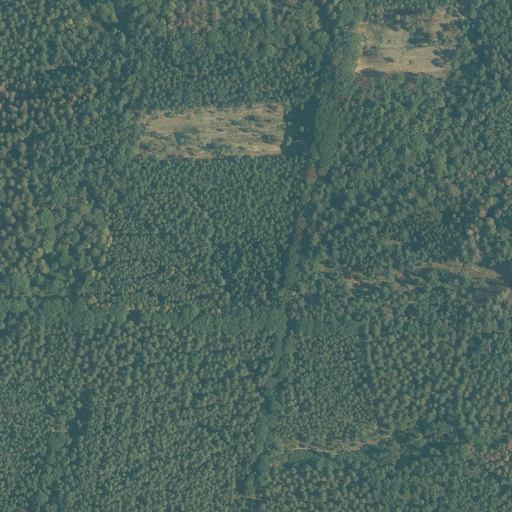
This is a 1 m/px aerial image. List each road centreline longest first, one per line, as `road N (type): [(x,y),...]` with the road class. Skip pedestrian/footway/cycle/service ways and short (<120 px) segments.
road 1 (track): [(351,0),(247,511)]
road 2 (track): [(0,309),(83,314),(31,491)]
road 3 (track): [(279,326),(511,335)]
road 4 (unknown): [(0,429),(52,424),(58,431),(46,511)]
road 5 (unknown): [(442,511),(460,438),(511,431)]
